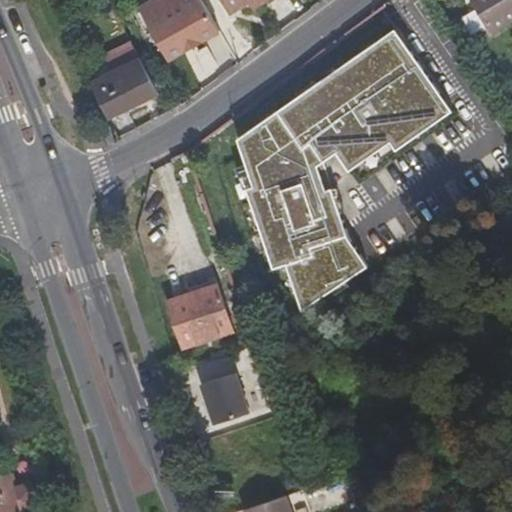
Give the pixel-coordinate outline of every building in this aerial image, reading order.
[(221,31),(202,0),(151,0),(140,7),(172,60),(221,31)] [(224,0),(230,8),(243,0),(224,0)] [(511,0),(475,0),(492,27),(511,14),(511,0)] [(477,7),(464,15),(475,34),(489,26),(477,7)] [(282,259),(286,269),(294,290),(300,304),(330,284),(344,275),(366,260),(347,230),(320,156),(335,147),(347,165),(360,156),(389,137),(394,145),(407,136),(404,131),(432,113),(435,118),(453,106),(394,25),(382,33),(363,46),(344,59),(325,72),(315,79),(296,92),(275,107),(278,111),(264,120),(261,115),(235,133),(243,159),(236,162),(243,184),(249,202),(256,224),(259,232),(266,254),(270,264),(282,259)] [(363,46),(382,33),(380,30),(361,43),(363,46)] [(156,90),(138,54),(120,63),(90,78),(108,113),(138,98),(156,90)] [(325,72),(344,59),(342,56),(323,69),(325,72)] [(296,92),(315,79),(313,75),(294,89),(296,92)] [(259,113),(261,115),(264,120),(278,111),(275,107),(273,104),(259,113)] [(404,131),(407,136),(409,139),(437,121),(435,118),(432,113),(404,131)] [(366,164),(394,145),(389,137),(360,156),(366,164)] [(240,185),(243,184),(236,162),(233,163),(240,185)] [(253,225),(256,224),(249,202),(245,203),(253,225)] [(262,255),(266,254),(259,232),(255,233),(262,255)] [(290,292),(294,290),(286,269),(282,271),(290,292)] [(347,279),(344,275),(330,284),(333,288),(347,279)] [(216,283),(164,299),(180,345),(231,329),(216,283)] [(237,368),(203,377),(215,418),(250,408),(237,368)] [(347,482),(335,449),(307,458),(293,463),(302,489),(305,495),(347,482)] [(20,511),(13,473),(0,474),(0,511),(20,511)] [(291,511),(286,494),(244,506),(245,511),(291,511)]
